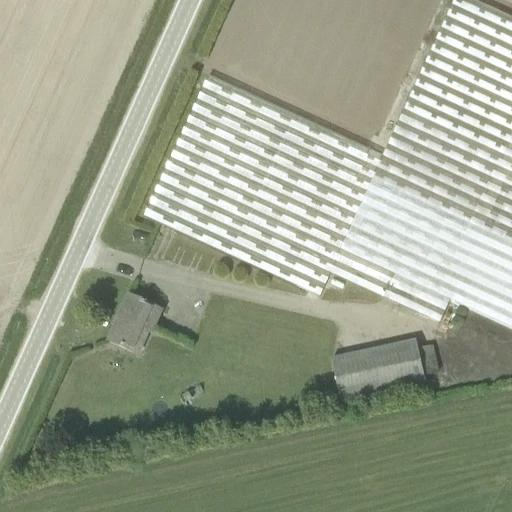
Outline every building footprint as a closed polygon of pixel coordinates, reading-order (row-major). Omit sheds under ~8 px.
[(511,20),(466,0),(455,0),(383,159),(210,78),(143,220),(318,300),(329,275),(384,301),(439,326),(449,302),(511,330),(511,20)] [(418,42),(431,12),(403,0),(252,0),(347,41),(350,34),(361,39),(369,21),(418,42)] [(389,107),(402,75),(240,7),(217,63),(346,117),(352,102),(355,103),(359,94),(389,107)] [(158,312),(129,298),(108,344),(137,357),(158,312)] [(425,385),(416,344),(331,362),(340,404),(425,385)]
